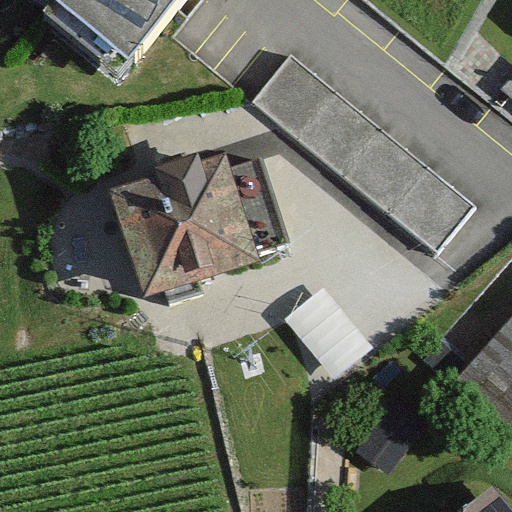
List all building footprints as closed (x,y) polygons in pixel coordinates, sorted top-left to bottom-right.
[(159,0),(53,0),(124,50),(159,0)] [(477,195),(270,47),(234,97),(441,245),(477,195)] [(152,309),(286,263),(251,163),(117,209),(152,309)] [(343,377),(380,346),(330,287),(293,318),(343,377)] [(511,304),(438,379),(511,451),(511,304)] [(501,511),(491,499),(474,511),(501,511)]
